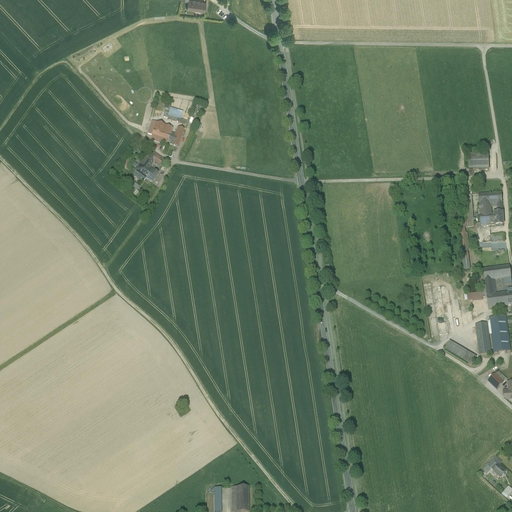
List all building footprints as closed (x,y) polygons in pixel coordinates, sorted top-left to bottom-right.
[(207,3),(188,0),(188,1),(187,10),(205,12),(207,3)] [(160,139),(165,126),(156,123),(155,127),(151,136),(160,139)] [(166,146),(168,142),(170,135),(172,129),(165,126),(160,139),(159,143),(166,146)] [(176,135),(181,137),(184,130),(177,128),(175,136),(176,137),(176,135)] [(175,136),(170,135),(168,142),(170,143),(169,145),(178,148),(181,137),(176,135),(176,137),(175,136)] [(144,159),(147,161),(149,159),(152,154),(149,152),(144,159)] [(149,159),(153,162),(162,168),(166,162),(154,153),(152,154),(149,159)] [(489,155),(468,155),(469,170),(489,170),(489,155)] [(147,161),(144,159),(135,171),(152,183),(158,174),(149,168),(153,162),(149,159),(147,161)] [(139,188),(133,183),(127,190),(133,195),(139,188)] [(496,203),(502,203),(501,193),(485,194),(486,204),(490,204),(496,203)] [(473,220),(472,205),(464,205),(466,220),(467,220),(473,220)] [(497,213),(494,213),(495,226),(503,225),(502,207),(497,207),(497,213)] [(486,227),(495,226),(494,213),(491,214),(485,214),(486,227)] [(467,227),(467,220),(466,220),(466,221),(457,223),(458,235),(463,234),(465,234),(464,227),(467,227)] [(467,234),(465,234),(463,234),(458,235),(461,255),(467,254),(467,250),(469,250),(467,234)] [(490,236),(491,243),(504,242),(504,235),(490,236)] [(469,270),(467,254),(461,255),(463,271),(469,270)] [(510,267),(483,270),(485,281),(494,280),(504,279),(511,278),(510,267)] [(487,296),(496,295),(494,280),(485,281),(486,292),(487,296)] [(488,309),(507,307),(505,293),(496,295),(487,296),(487,298),(488,309)] [(489,319),(493,353),(510,351),(506,317),(489,319)] [(487,324),(476,325),(479,355),(491,354),(487,324)] [(449,342),(445,350),(471,365),(476,358),(449,342)] [(488,383),(497,391),(506,380),(499,373),(495,375),(488,383)] [(503,392),(504,398),(506,400),(511,399),(511,391),(509,392),(503,392)] [(493,472),(499,466),(500,464),(494,459),(487,466),(491,470),(493,472)] [(505,472),(499,466),(493,472),(500,478),(505,472)] [(223,511),(223,487),(215,487),(215,511),(223,511)] [(248,511),(248,487),(232,488),(232,511),(248,511)]
